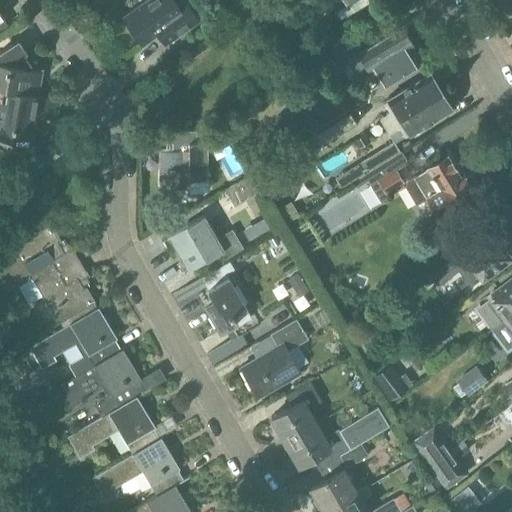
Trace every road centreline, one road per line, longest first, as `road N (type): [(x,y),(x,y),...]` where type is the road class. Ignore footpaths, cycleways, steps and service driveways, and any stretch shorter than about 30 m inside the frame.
road 1 (residential): [(29,0),(97,97),(110,129),(121,244),(275,511)]
road 2 (residential): [(511,109),(450,0)]
